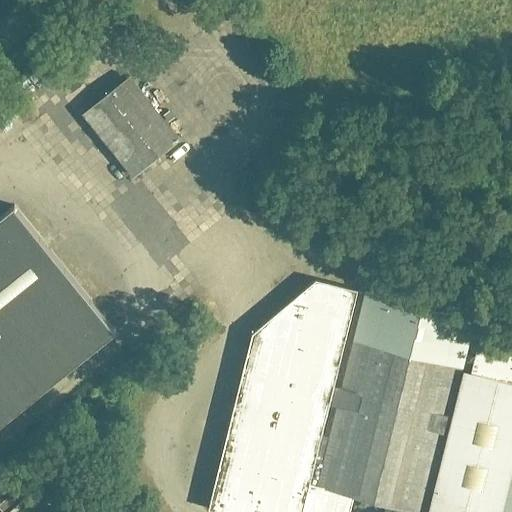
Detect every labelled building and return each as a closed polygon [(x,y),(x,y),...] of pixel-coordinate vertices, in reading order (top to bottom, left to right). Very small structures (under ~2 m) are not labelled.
[(134,177),(180,140),(130,77),(84,114),(134,177)] [(0,424),(116,331),(14,206),(0,216),(0,424)] [(171,253),(170,243),(152,244),(152,254),(171,253)] [(74,262),(83,275),(92,269),(83,256),(74,262)] [(511,511),(511,328),(484,321),(472,372),(466,371),(479,320),(365,292),(341,390),(333,388),(357,290),(316,280),(252,334),(207,510),(214,511),(348,511),(353,497),(414,511),(430,511),(434,499),(488,511),(511,511)] [(9,486),(0,493),(0,508),(2,511),(19,497),(9,486)]
